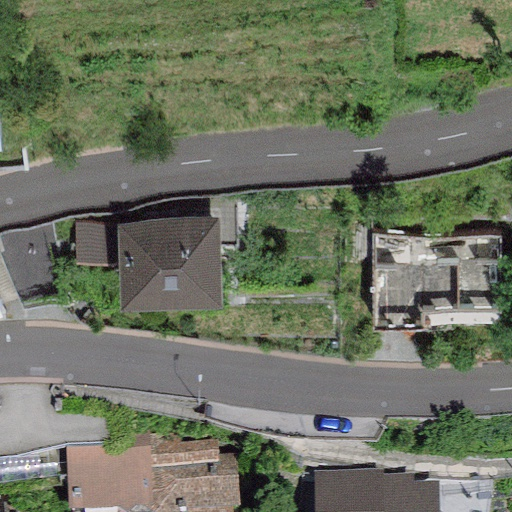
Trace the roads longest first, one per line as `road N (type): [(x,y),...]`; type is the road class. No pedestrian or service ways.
road 1 (secondary): [(0,202),(159,163),(381,149),(511,122)]
road 2 (secondary): [(511,391),(303,396),(0,357)]
